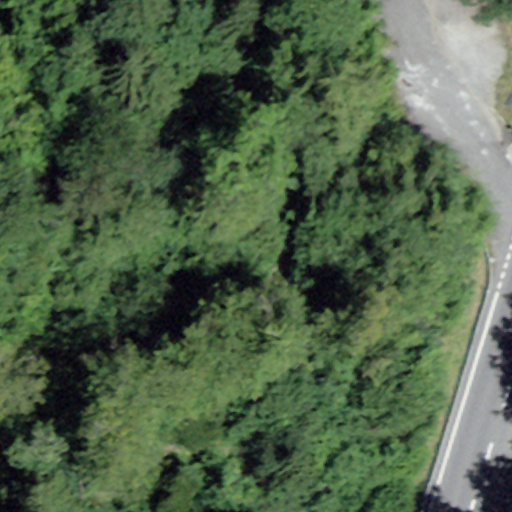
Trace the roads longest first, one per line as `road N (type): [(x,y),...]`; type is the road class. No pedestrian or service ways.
road 1 (track): [(288,0),(266,101),(291,254),(266,303),(0,372)]
road 2 (unclassified): [(395,0),(431,80),(511,199)]
road 3 (primary): [(511,372),(465,511)]
